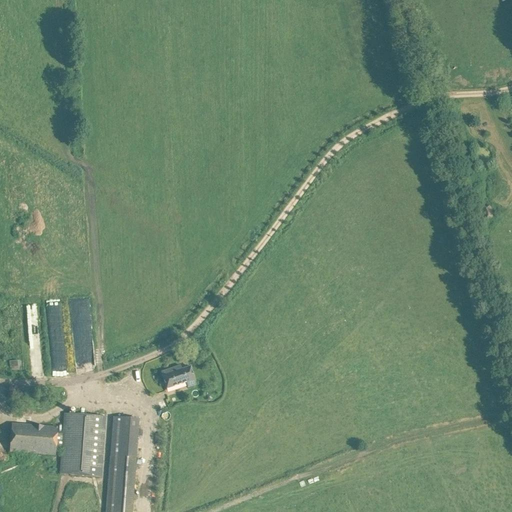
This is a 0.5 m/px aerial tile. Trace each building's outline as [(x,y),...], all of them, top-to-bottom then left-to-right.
[(491,206),(482,210),(485,221),(495,219),(491,206)] [(190,367),(174,372),(172,369),(161,373),(164,382),(166,389),(186,383),(187,388),(196,385),(193,377),(190,367)] [(182,393),(169,396),(170,404),(184,401),(182,393)] [(62,447),(60,474),(101,477),(105,417),(64,414),(63,435),(62,447)] [(131,511),(138,419),(113,417),(106,511),(131,511)] [(18,453),(17,458),(24,459),(23,461),(27,462),(29,453),(55,455),(56,447),(62,447),(63,435),(57,434),(57,428),(11,424),(9,452),(18,453)]
